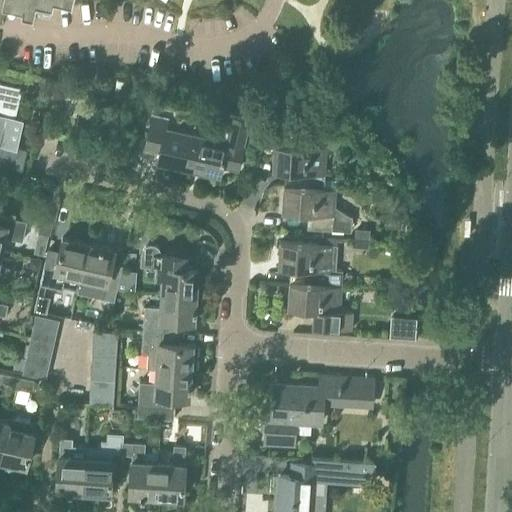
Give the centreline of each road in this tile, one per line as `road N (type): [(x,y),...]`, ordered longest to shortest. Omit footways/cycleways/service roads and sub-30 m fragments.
road 1 (residential): [(231,346),(240,257),(232,221),(197,199),(56,169)]
road 2 (residential): [(507,364),(231,346)]
road 3 (residential): [(221,511),(231,346)]
road 4 (tertiary): [(497,511),(507,364)]
